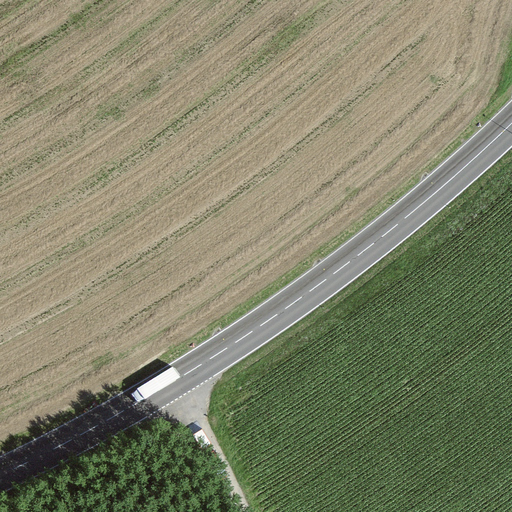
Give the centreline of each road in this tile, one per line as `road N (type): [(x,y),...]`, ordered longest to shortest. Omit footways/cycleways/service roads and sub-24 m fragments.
road 1 (secondary): [(0,476),(179,379),(309,292),(511,124)]
road 2 (track): [(179,379),(238,511)]
